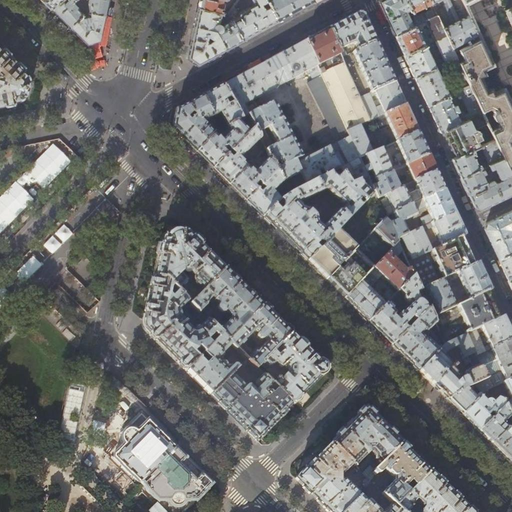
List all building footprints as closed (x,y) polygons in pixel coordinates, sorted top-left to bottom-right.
[(42,0),(51,8),(59,0),(42,0)] [(76,0),(59,0),(51,8),(59,17),(69,26),(83,11),(81,3),(80,1),(77,2),(78,5),(76,6),(75,4),(78,1),(76,0)] [(107,1),(107,0),(87,0),(86,4),(87,12),(104,16),(106,3),(107,1)] [(199,0),(197,8),(222,14),(222,12),(221,11),(223,1),(224,0),(227,0),(229,0),(199,0)] [(250,0),(254,6),(238,14),(238,17),(230,21),(241,41),(259,31),(277,22),(265,0),(250,0)] [(310,0),(265,0),(277,22),(293,13),(312,3),(310,0)] [(410,9),(405,0),(381,0),(379,1),(394,35),(417,25),(414,17),(409,20),(405,11),(410,9)] [(405,0),(410,9),(414,17),(417,25),(436,15),(429,0),(405,0)] [(429,0),(436,15),(445,35),(454,53),(459,50),(479,40),(463,5),(460,0),(429,0)] [(511,0),(460,0),(463,5),(471,0),(511,0),(511,7),(505,11),(511,26),(511,147),(508,140),(511,138),(511,136),(511,133),(511,132),(511,109),(502,88),(491,92),(489,88),(485,90),(481,83),(478,76),(482,74),(480,69),(491,64),(479,40),(459,50),(463,61),(459,63),(463,72),(466,80),(469,85),(481,111),(488,107),(492,109),(493,112),(491,115),(493,119),(497,120),(495,121),(496,123),(498,123),(497,127),(489,130),(494,140),(503,158),(506,165),(509,163),(511,169),(511,170),(509,172),(511,178),(511,0)] [(229,18),(227,15),(222,14),(197,8),(193,31),(187,57),(197,65),(221,52),(241,41),(230,21),(229,18)] [(87,12),(83,11),(69,26),(79,36),(80,38),(87,44),(98,40),(99,39),(101,27),(104,16),(87,12)] [(345,19),(328,28),(342,58),(345,57),(341,49),(352,44),(354,45),(357,51),(375,42),(363,15),(357,13),(345,19)] [(432,41),(434,40),(445,35),(436,15),(417,25),(394,35),(399,45),(403,55),(432,41)] [(319,33),(305,41),(347,131),(359,125),(370,121),(360,98),(355,88),(342,58),(328,28),(319,33)] [(445,35),(434,40),(444,64),(456,59),(454,53),(445,35)] [(99,48),(100,46),(98,40),(87,44),(80,38),(76,42),(85,51),(88,51),(99,48)] [(268,127),(277,144),(265,150),(267,154),(276,170),(282,182),(289,195),(321,178),(318,172),(321,172),(322,170),(325,176),(329,174),(339,169),(342,173),(349,184),(358,181),(367,177),(366,173),(363,167),(359,158),(347,131),(305,41),(263,64),(222,85),(241,119),(247,116),(249,120),(253,128),(256,133),(268,127)] [(432,41),(403,55),(408,65),(414,78),(440,66),(437,59),(435,58),(431,60),(426,50),(431,47),(431,46),(434,45),(432,41)] [(385,63),(375,42),(357,51),(353,53),(371,93),(394,82),(385,63)] [(18,64),(0,45),(0,103),(19,100),(21,99),(23,97),(25,93),(29,78),(29,75),(28,74),(27,72),(18,64)] [(459,63),(456,59),(444,64),(440,66),(414,78),(420,91),(426,105),(450,94),(449,92),(446,93),(438,75),(452,69),(455,76),(463,72),(459,63)] [(461,89),(469,85),(466,80),(459,83),(461,89)] [(374,119),(379,117),(405,106),(399,94),(394,82),(371,93),(370,93),(366,95),(365,96),(360,98),(370,121),(374,119)] [(213,90),(201,97),(212,117),(220,113),(227,126),(241,119),(222,85),(213,90)] [(481,112),(481,111),(469,85),(461,89),(450,94),(426,105),(431,115),(439,132),(444,130),(481,112)] [(360,86),(355,88),(360,98),(365,96),(360,86)] [(187,104),(175,111),(172,128),(185,141),(196,153),(213,135),(201,123),(212,117),(201,97),(187,104)] [(405,106),(379,117),(374,119),(381,132),(390,128),(395,139),(389,142),(390,145),(396,142),(397,142),(417,133),(412,121),(405,106)] [(481,112),(444,130),(444,131),(449,141),(456,157),(485,144),(482,135),(482,133),(480,132),(478,132),(476,132),(475,129),(486,124),(481,112)] [(247,116),(241,119),(227,126),(230,131),(220,141),(217,139),(219,137),(217,135),(215,136),(213,135),(196,153),(205,161),(213,168),(226,155),(221,150),(224,147),(229,152),(248,133),(242,127),(249,120),(247,116)] [(371,153),(359,125),(347,131),(359,158),(364,156),(371,153)] [(253,128),(248,133),(229,152),(226,155),(213,168),(221,177),(229,185),(246,168),(251,163),(248,160),(244,165),(238,160),(259,138),(256,133),(253,128)] [(423,145),(417,133),(397,142),(396,142),(401,153),(395,156),(399,165),(390,169),(380,149),(371,153),(364,156),(368,165),(363,167),(366,173),(371,171),(375,179),(391,172),(406,165),(428,155),(423,145)] [(494,140),(485,144),(456,157),(452,159),(456,168),(460,177),(481,168),(479,165),(477,166),(472,155),(480,150),(481,149),(487,162),(484,163),(481,164),(483,167),(486,166),(488,165),(503,158),(494,140)] [(276,170),(267,154),(266,155),(267,157),(267,158),(252,173),(246,168),(229,185),(238,193),(246,201),(276,170)] [(432,164),(428,155),(406,165),(414,181),(435,171),(432,164)] [(511,178),(509,172),(506,165),(503,158),(488,165),(490,170),(494,168),(500,180),(494,183),(492,181),(489,182),(489,186),(486,187),(481,175),(483,173),(481,168),(460,177),(467,192),(474,207),(480,209),(511,193),(511,178)] [(282,182),(276,170),(246,201),(255,210),(262,217),(279,201),(271,193),(282,182)] [(440,181),(435,171),(414,181),(422,199),(444,189),(440,181)] [(394,178),(391,172),(375,179),(377,184),(372,186),(374,191),(377,198),(385,195),(398,188),(395,181),(398,180),(397,177),(394,178)] [(329,174),(325,176),(321,178),(289,195),(279,201),(262,217),(289,243),(307,262),(360,206),(356,203),(358,201),(358,200),(360,198),(364,202),(371,195),(361,185),(361,184),(360,182),(360,181),(358,181),(349,184),(342,173),(335,180),(329,174)] [(398,188),(385,195),(393,213),(415,203),(413,199),(410,201),(408,198),(411,196),(409,191),(406,192),(403,186),(398,188)] [(449,201),(444,189),(422,199),(415,203),(393,213),(397,220),(389,224),(396,239),(401,237),(407,234),(402,222),(416,216),(414,211),(423,207),(423,208),(426,207),(429,214),(420,219),(424,226),(454,212),(449,201)] [(374,191),(371,195),(364,202),(360,206),(307,262),(316,271),(326,280),(355,250),(373,230),(386,217),(386,216),(377,198),(374,191)] [(511,210),(503,215),(486,223),(484,229),(490,243),(498,259),(511,252),(511,210)] [(460,237),(465,235),(458,220),(454,212),(424,226),(419,228),(416,230),(407,234),(401,237),(412,259),(460,237)] [(389,224),(386,217),(373,230),(392,248),(397,243),(396,239),(389,224)] [(157,255),(153,277),(165,279),(172,287),(177,291),(180,287),(181,288),(184,285),(184,284),(186,282),(185,279),(192,280),(196,284),(195,285),(195,286),(197,288),(198,287),(202,291),(225,268),(207,250),(200,244),(201,243),(195,237),(194,238),(188,232),(185,230),(182,230),(180,231),(176,231),(171,233),(168,233),(167,235),(164,236),(162,237),(160,241),(159,246),(158,246),(157,250),(156,254),(157,255)] [(467,252),(460,237),(412,259),(406,262),(409,268),(412,276),(419,290),(425,287),(443,279),(448,276),(473,265),(467,252)] [(393,259),(401,251),(397,243),(392,248),(373,268),(344,298),(356,311),(368,322),(412,276),(409,268),(404,270),(393,259)] [(373,268),(355,250),(326,280),(336,290),(344,298),(373,268)] [(511,252),(498,259),(503,270),(508,282),(511,279),(511,252)] [(477,262),(473,265),(448,276),(450,280),(453,278),(454,279),(459,277),(467,295),(462,297),(463,299),(455,303),(443,279),(425,287),(438,314),(486,292),(490,290),(485,278),(477,262)] [(245,288),(225,268),(202,291),(189,304),(199,313),(206,306),(206,305),(205,304),(211,298),(218,305),(218,306),(216,307),(216,310),(221,314),(223,314),(225,312),(228,316),(228,320),(217,331),(221,335),(227,341),(262,305),(245,288)] [(419,301),(417,297),(421,295),(419,290),(412,276),(368,322),(380,334),(391,345),(406,330),(402,326),(411,317),(415,321),(425,310),(423,308),(424,307),(424,306),(419,301)] [(169,289),(172,287),(165,279),(153,277),(148,296),(144,315),(143,320),(142,323),(142,326),(143,329),(145,331),(149,335),(149,334),(155,340),(163,349),(178,363),(179,363),(186,370),(197,359),(192,353),(197,348),(203,353),(210,345),(206,341),(212,335),(217,339),(221,335),(217,331),(212,326),(206,320),(197,329),(196,328),(193,327),(191,328),(190,329),(177,316),(178,315),(178,314),(178,313),(177,312),(187,302),(177,291),(170,298),(168,295),(169,289)] [(492,305),(486,292),(438,314),(432,317),(435,323),(444,344),(465,334),(480,327),(498,319),(498,318),(492,305)] [(262,305),(227,341),(230,344),(239,353),(245,359),(255,369),(256,369),(272,352),(280,345),(291,334),(278,321),(262,305)] [(435,343),(433,341),(434,340),(429,335),(424,339),(419,334),(422,331),(425,333),(435,323),(432,317),(428,308),(425,310),(415,321),(406,330),(391,345),(405,359),(418,371),(438,350),(433,345),(435,343)] [(204,318),(206,320),(212,326),(216,323),(207,314),(204,318)] [(491,348),(511,339),(511,336),(507,327),(503,317),(498,319),(480,327),(465,334),(475,355),(491,348)] [(311,354),(291,334),(280,345),(282,347),(281,349),(283,351),(277,357),(272,352),(256,369),(265,378),(268,374),(265,371),(268,367),(269,367),(272,366),(275,364),(280,369),(282,368),(285,371),(287,371),(289,374),(282,381),(279,379),(272,386),(275,389),(291,404),(307,387),(326,369),(311,354)] [(486,378),(475,355),(465,334),(444,344),(438,350),(418,371),(427,380),(441,394),(447,399),(465,387),(486,378)] [(227,341),(221,335),(217,339),(210,345),(203,353),(197,359),(186,370),(197,382),(211,395),(231,374),(237,368),(235,366),(234,366),(233,366),(230,369),(230,370),(228,372),(225,369),(225,368),(225,366),(224,364),(222,362),(220,362),(218,360),(221,357),(221,356),(221,355),(221,353),(230,344),(227,341)] [(511,339),(491,348),(475,355),(486,378),(490,387),(503,382),(511,378),(511,339)] [(245,359),(239,353),(235,356),(242,363),(245,359)] [(265,378),(256,369),(255,369),(252,372),(258,378),(254,382),(254,386),(258,391),(253,396),(231,374),(211,395),(237,422),(255,440),(276,419),(291,404),(275,389),(271,393),(270,392),(269,392),(267,392),(266,392),(264,390),(270,384),(265,378)] [(486,389),(490,387),(486,378),(465,387),(447,399),(455,408),(462,414),(486,389)] [(511,378),(503,382),(510,398),(511,400),(511,399),(511,378)] [(511,400),(510,398),(503,400),(498,397),(493,402),(490,401),(489,400),(485,401),(484,400),(489,395),(486,389),(462,414),(471,424),(478,431),(491,419),(494,416),(505,405),(504,403),(511,400)] [(509,413),(505,405),(494,416),(499,420),(496,423),(491,419),(478,431),(486,438),(492,444),(511,422),(511,419),(511,418),(509,413)] [(344,429),(330,443),(351,464),(354,466),(367,453),(367,449),(371,449),(371,452),(374,456),(374,459),(379,464),(401,443),(384,426),(365,407),(344,429)] [(139,484),(140,482),(174,447),(157,431),(141,414),(129,426),(130,427),(129,428),(128,427),(120,435),(122,437),(123,441),(123,442),(125,444),(124,444),(114,455),(113,456),(113,457),(114,458),(113,458),(131,476),(139,484)] [(511,432),(510,431),(511,428),(511,422),(492,444),(507,459),(511,464),(511,432)] [(351,464),(330,443),(316,457),(295,479),(313,496),(317,500),(317,501),(324,507),(328,511),(342,511),(359,496),(344,480),(339,480),(339,475),(341,475),(351,464)] [(415,457),(401,443),(379,464),(373,470),(365,478),(366,478),(369,481),(376,473),(378,473),(383,468),(391,476),(394,477),(393,481),(381,493),(391,503),(394,506),(429,471),(415,457)] [(174,447),(140,482),(142,484),(141,485),(147,490),(146,490),(149,493),(148,493),(155,500),(155,499),(157,501),(158,501),(166,501),(167,501),(169,504),(171,506),(173,508),(176,508),(179,508),(181,508),(184,506),(185,504),(186,501),(188,501),(192,500),(196,500),(196,501),(198,499),(199,499),(205,493),(205,492),(207,490),(207,489),(211,484),(203,475),(194,466),(184,456),(183,456),(174,447)] [(365,478),(373,470),(369,465),(361,474),(365,478)] [(447,488),(429,471),(394,506),(399,511),(406,511),(411,508),(411,507),(410,506),(416,501),(418,503),(422,507),(422,509),(421,510),(421,511),(462,511),(467,508),(447,488)] [(369,481),(366,478),(363,481),(363,486),(366,489),(371,484),(369,481)] [(379,491),(371,484),(366,489),(362,493),(366,497),(370,500),(379,491)] [(399,511),(394,506),(391,503),(382,511),(375,511),(359,496),(342,511),(399,511)]
